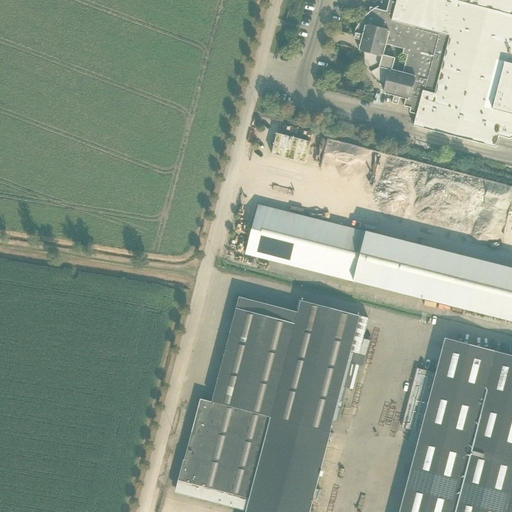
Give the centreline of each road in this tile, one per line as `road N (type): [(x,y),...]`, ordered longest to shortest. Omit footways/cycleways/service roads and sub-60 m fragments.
road 1 (unclassified): [(141,511),(275,0)]
road 2 (track): [(203,278),(0,246)]
